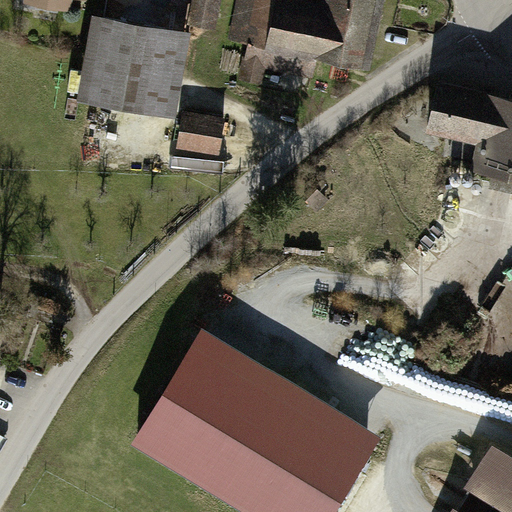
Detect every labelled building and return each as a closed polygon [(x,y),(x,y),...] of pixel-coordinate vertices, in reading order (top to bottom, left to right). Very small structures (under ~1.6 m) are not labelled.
[(220,0),(197,0),(192,24),(215,28),(220,0)] [(329,0),(328,7),(293,0),(241,0),(234,38),(251,41),(244,78),(262,82),(266,63),(314,73),(318,55),(367,65),(380,0),(329,0)] [(170,29),(105,18),(91,96),(156,108),(170,29)] [(511,99),(441,83),(431,127),(455,133),(451,151),(480,158),(478,166),(511,173),(511,99)] [(225,120),(186,113),(181,143),(219,150),(225,120)] [(58,311),(33,303),(29,316),(53,324),(58,311)] [(328,511),(368,448),(196,343),(138,437),(260,511),(328,511)] [(511,511),(511,470),(492,458),(458,511),(511,511)]
